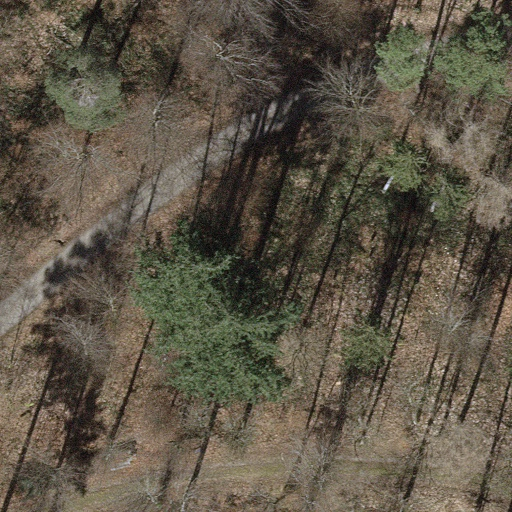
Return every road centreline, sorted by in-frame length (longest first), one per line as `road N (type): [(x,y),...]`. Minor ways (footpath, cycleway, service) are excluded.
road 1 (track): [(0,313),(168,167),(361,63),(511,26)]
road 2 (track): [(511,489),(397,464),(192,475),(45,511)]
